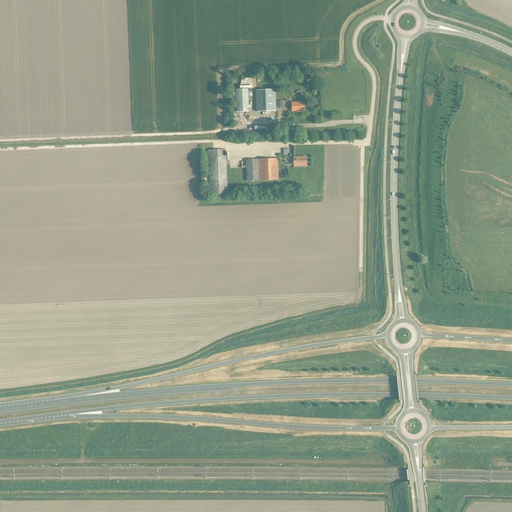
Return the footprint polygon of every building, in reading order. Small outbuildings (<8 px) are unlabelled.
[(236,112),(248,112),(247,89),(235,90),(236,112)] [(256,112),(275,111),(275,90),(255,90),(256,112)] [(292,112),(304,111),(303,102),(291,102),(292,112)] [(225,150),(208,150),(209,195),(227,195),(225,150)] [(293,166),(306,166),(305,157),(293,157),(293,166)] [(277,159),(257,160),(258,181),(278,180),(277,159)] [(257,160),(245,160),(246,181),(258,181),(257,160)]
